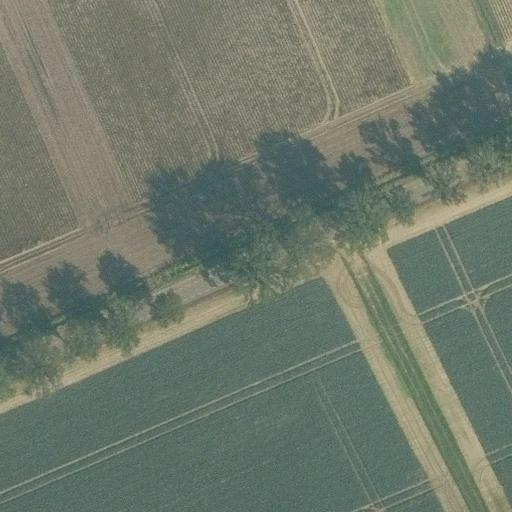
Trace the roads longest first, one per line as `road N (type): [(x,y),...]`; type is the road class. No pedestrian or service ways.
road 1 (tertiary): [(0,372),(511,147)]
road 2 (track): [(335,225),(474,511)]
